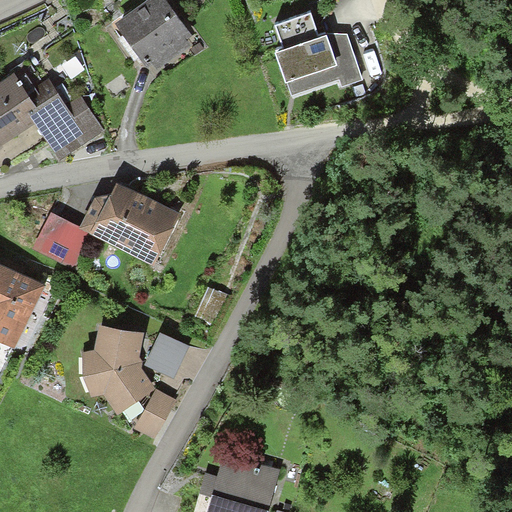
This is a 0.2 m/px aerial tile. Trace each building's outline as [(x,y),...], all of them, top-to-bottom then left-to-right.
[(192,36),(167,0),(145,0),(134,8),(114,22),(147,68),(151,65),(155,71),(190,47),(186,40),(192,36)] [(276,15),(283,36),(314,26),(318,25),(310,3),(276,15)] [(283,36),(276,38),(292,91),(340,76),(342,82),(363,75),(348,28),(329,29),(326,24),(318,25),(314,26),(283,36)] [(29,87),(15,66),(0,75),(0,140),(1,142),(37,120),(68,100),(50,73),(29,87)] [(81,92),(68,100),(37,120),(60,158),(104,128),(81,92)] [(157,201),(115,180),(110,189),(107,194),(94,196),(78,227),(91,234),(154,267),(181,213),(157,201)] [(78,227),(51,213),(34,247),(74,268),(91,234),(78,227)] [(11,269),(0,263),(0,341),(13,348),(44,284),(11,269)] [(145,325),(100,316),(95,341),(82,344),(92,389),(104,386),(118,408),(156,384),(148,372),(142,363),(143,357),(140,352),(145,325)] [(160,327),(145,361),(174,374),(190,340),(160,327)] [(157,385),(133,424),(154,437),(178,398),(157,385)] [(266,511),(281,465),(224,448),(217,472),(214,481),(211,490),(204,511),(266,511)] [(214,481),(217,472),(207,468),(200,487),(211,490),(214,481)]
